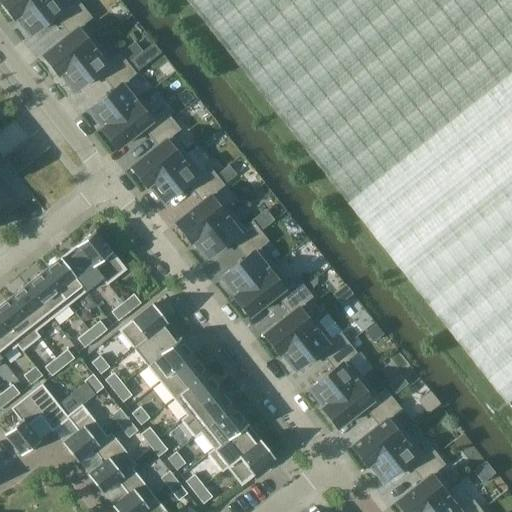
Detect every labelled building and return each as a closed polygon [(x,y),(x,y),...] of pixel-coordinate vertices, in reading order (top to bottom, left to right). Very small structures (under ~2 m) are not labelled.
[(0,0),(0,1),(13,18),(36,0),(0,0)] [(72,0),(61,9),(54,0),(36,0),(13,18),(14,19),(16,17),(21,23),(19,25),(27,35),(29,33),(31,35),(54,16),(62,25),(83,8),(77,0),(72,0)] [(511,0),(187,0),(508,404),(511,401),(511,0)] [(43,55),(57,74),(91,47),(77,29),(91,18),(83,8),(62,25),(69,35),(43,55)] [(91,47),(57,74),(58,75),(61,73),(66,79),(63,81),(71,90),(73,89),(75,90),(98,72),(106,81),(128,64),(120,54),(106,65),(91,47)] [(101,129),(101,130),(136,103),(121,85),(135,74),(128,64),(106,81),(113,90),(89,109),(91,111),(89,113),(96,122),(99,121),(104,127),(101,129)] [(136,103),(101,130),(116,148),(142,128),(150,137),(172,120),(164,110),(150,121),(136,103)] [(172,120),(150,137),(157,146),(131,167),(145,186),(180,159),(165,141),(180,130),(172,120)] [(194,177),(180,159),(145,186),(146,186),(149,184),(154,190),(152,192),(159,202),(162,200),(163,202),(187,183),(194,193),(216,175),(208,165),(194,177)] [(194,193),(201,202),(175,223),(190,241),(224,215),(210,197),(224,185),(216,175),(194,193)] [(16,205),(0,185),(0,220),(17,207),(16,205)] [(238,232),(224,215),(190,241),(190,242),(193,240),(198,246),(196,248),(203,258),(206,256),(207,258),(231,239),(238,249),(260,231),(252,221),(238,232)] [(76,245),(107,283),(124,269),(94,231),(76,245)] [(238,249),(245,258),(222,277),(223,278),(221,280),(229,290),(231,288),(236,294),(233,297),(234,297),(268,270),(254,252),(268,241),(260,231),(238,249)] [(59,258),(85,291),(102,278),(106,284),(107,283),(76,245),(59,258)] [(42,271),(68,305),(85,291),(59,258),(42,271)] [(234,297),(248,316),(275,295),(282,304),(304,287),(296,277),(282,288),(268,270),(234,297)] [(51,318),(68,305),(42,271),(25,285),(51,318)] [(8,298),(39,337),(35,331),(51,318),(25,285),(8,298)] [(282,304),(290,314),(263,335),(278,353),(312,326),(298,308),(312,297),(304,287),(282,304)] [(129,312),(140,303),(133,294),(122,303),(129,312)] [(0,322),(22,350),(39,337),(8,298),(0,304),(0,322)] [(129,312),(122,303),(110,311),(118,320),(129,312)] [(119,330),(132,348),(166,321),(152,304),(119,330)] [(99,321),(88,329),(95,338),(106,329),(99,321)] [(132,348),(146,365),(179,338),(166,321),(132,348)] [(0,357),(0,358),(17,345),(21,351),(22,350),(0,322),(0,357)] [(326,344),(312,326),(278,353),(278,354),(281,352),(286,358),(284,360),(292,370),(294,368),(295,370),(319,351),(326,360),(348,343),(340,333),(326,344)] [(84,347),(95,338),(88,329),(77,338),(84,347)] [(146,365),(159,382),(192,355),(179,338),(146,365)] [(356,353),(348,343),(326,360),(334,370),(310,388),(311,390),(309,392),(317,402),(319,400),(324,406),(321,408),(322,409),(356,382),(342,364),(356,353)] [(66,349),(55,358),(62,367),(74,358),(66,349)] [(91,362),(100,374),(109,366),(100,355),(91,362)] [(192,355),(159,382),(173,399),(206,372),(192,355)] [(62,367),(55,358),(44,367),(51,376),(62,367)] [(42,376),(41,375),(34,367),(23,376),(30,385),(42,376)] [(113,372),(104,379),(113,391),(122,383),(113,372)] [(206,372),(173,399),(186,415),(180,420),(219,389),(206,372)] [(94,394),(102,387),(92,374),(83,381),(94,394)] [(356,382),(322,409),(337,428),(363,407),(370,416),(392,399),(384,389),(370,400),(356,382)] [(113,391),(122,402),(131,395),(122,383),(113,391)] [(39,440),(38,439),(27,425),(39,415),(51,430),(67,418),(67,417),(66,416),(41,384),(10,408),(20,420),(4,433),(20,454),(39,440)] [(8,402),(19,394),(12,385),(0,393),(8,402)] [(219,389),(180,420),(194,437),(233,406),(219,389)] [(378,425),(351,446),(366,465),(400,438),(386,420),(400,409),(392,399),(370,416),(378,425)] [(81,404),(66,416),(67,417),(67,418),(77,431),(61,443),(75,461),(111,433),(110,432),(105,436),(81,404)] [(131,413),(140,425),(149,418),(140,406),(131,413)] [(207,453),(207,454),(246,423),(233,406),(194,437),(194,438),(200,433),(212,449),(207,453)] [(128,419),(119,408),(110,415),(119,426),(128,419)] [(128,437),(137,430),(128,419),(119,426),(128,437)] [(207,454),(220,471),(259,440),(246,423),(207,454)] [(148,426),(144,429),(139,433),(148,444),(157,437),(148,426)] [(86,475),(100,492),(136,464),(111,433),(75,461),(76,462),(92,449),(102,462),(86,475)] [(148,444),(157,455),(166,448),(157,437),(148,444)] [(366,465),(367,465),(369,463),(374,470),(372,471),(380,481),(382,479),(384,481),(407,463),(415,472),(436,455),(429,445),(414,456),(400,438),(366,465)] [(259,440),(220,471),(221,472),(227,467),(240,484),(273,458),(259,440)] [(176,451),(167,458),(176,470),(185,463),(176,451)] [(444,465),(436,455),(415,472),(422,481),(396,502),(403,511),(420,511),(444,494),(430,476),(444,465)] [(136,465),(136,464),(100,492),(101,493),(117,480),(127,493),(111,506),(116,511),(139,511),(156,499),(131,469),(136,465)] [(169,489),(178,482),(169,471),(160,478),(169,489)] [(194,474),(185,481),(194,492),(203,485),(194,474)] [(178,500),(187,493),(178,482),(169,489),(178,500)] [(194,492),(202,504),(211,496),(203,485),(194,492)] [(420,511),(478,511),(481,510),(473,500),(459,511),(444,494),(420,511)] [(165,511),(156,499),(139,511),(140,511),(142,511),(141,511),(165,511)]
